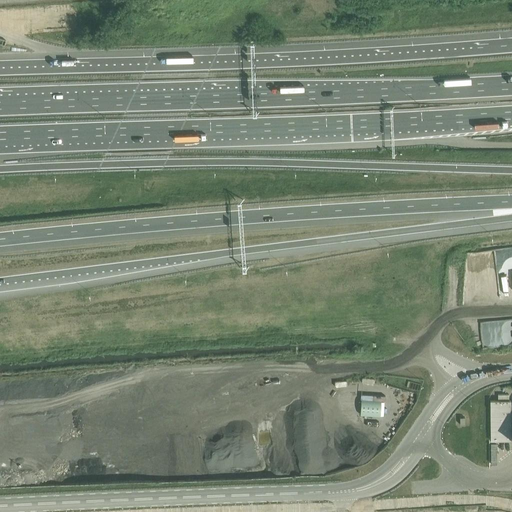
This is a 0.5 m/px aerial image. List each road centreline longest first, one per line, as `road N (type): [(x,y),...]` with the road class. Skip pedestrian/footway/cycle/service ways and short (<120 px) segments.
road 1 (motorway): [(0,284),(511,216)]
road 2 (motorway): [(0,238),(511,201)]
road 3 (motorway): [(0,140),(511,113)]
road 4 (motorway): [(511,45),(0,69)]
road 5 (motorway): [(511,85),(0,107)]
road 6 (motorway): [(0,169),(251,162),(511,170)]
road 7 (unclassified): [(0,504),(366,486),(396,469),(422,435)]
